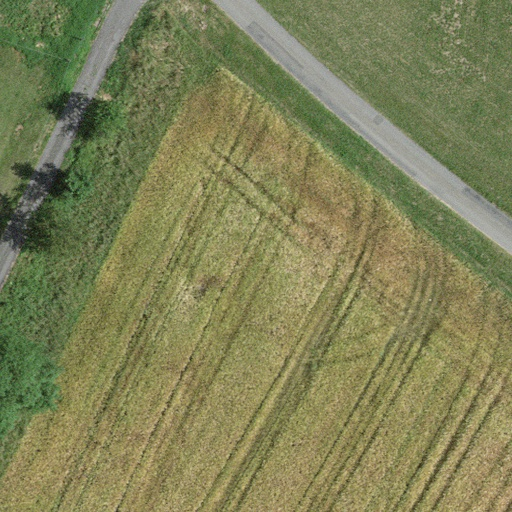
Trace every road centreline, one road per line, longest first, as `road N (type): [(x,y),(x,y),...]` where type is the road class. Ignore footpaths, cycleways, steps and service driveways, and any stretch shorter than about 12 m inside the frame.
road 1 (unclassified): [(232,0),(511,235)]
road 2 (track): [(0,285),(123,0)]
